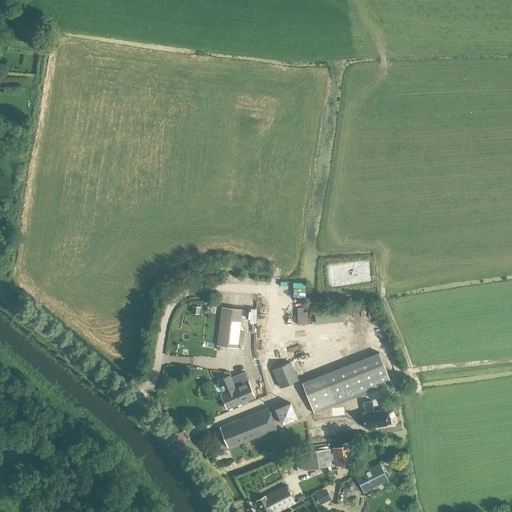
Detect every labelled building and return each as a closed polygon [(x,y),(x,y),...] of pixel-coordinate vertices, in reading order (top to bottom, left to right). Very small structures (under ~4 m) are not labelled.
[(242,344),(244,332),(240,332),(243,310),(222,307),(217,345),(238,348),(238,344),(242,344)] [(314,414),(391,383),(379,353),(302,383),(314,414)] [(281,388),(298,381),(291,362),(273,370),(281,388)] [(220,393),(227,409),(242,403),(236,387),(249,381),(245,374),(239,374),(231,378),(230,375),(218,380),(223,392),(220,393)] [(236,387),(242,403),(255,397),(249,381),(236,387)] [(368,428),(368,430),(375,429),(375,427),(388,425),(388,424),(391,424),(390,417),(387,417),(386,410),(374,412),(372,401),(364,402),(366,413),(363,413),(365,428),(368,428)] [(282,424),(297,418),(291,403),(276,409),(282,424)] [(228,448),(277,429),(269,408),(220,427),(228,448)] [(351,446),(333,448),(335,466),(353,463),(351,446)] [(303,471),(332,466),(329,449),(301,453),(303,471)] [(364,492),(388,480),(380,463),(356,475),(364,492)] [(277,511),(295,502),(286,485),(257,500),(262,511),(277,511)]
